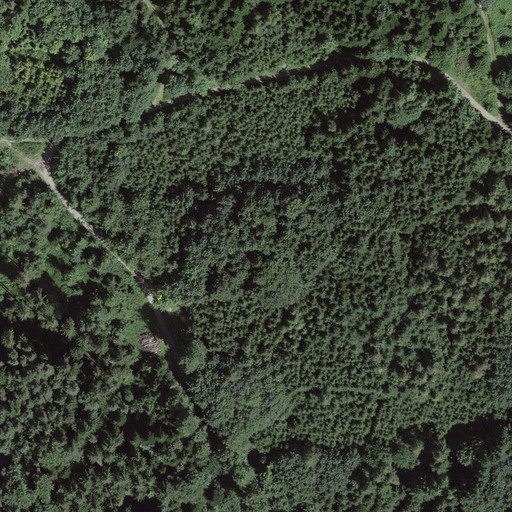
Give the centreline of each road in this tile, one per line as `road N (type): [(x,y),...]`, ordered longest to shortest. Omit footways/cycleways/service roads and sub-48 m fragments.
road 1 (track): [(511,133),(435,67),(394,53),(221,87),(71,135),(48,153),(52,186),(141,286),(252,511)]
road 2 (track): [(140,0),(188,63),(221,87)]
